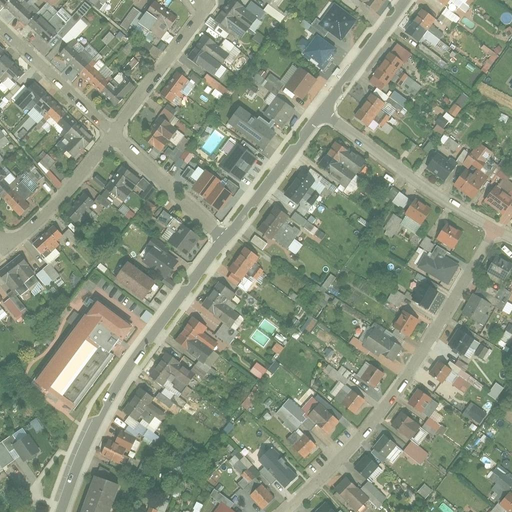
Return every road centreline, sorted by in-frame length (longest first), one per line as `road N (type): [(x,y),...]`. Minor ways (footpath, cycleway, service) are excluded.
road 1 (residential): [(488,223),(377,403),(275,511)]
road 2 (residential): [(223,236),(87,429),(61,511)]
road 3 (residential): [(321,109),(488,223)]
road 4 (residential): [(321,109),(223,236)]
road 5 (residential): [(0,18),(114,130)]
road 6 (residential): [(114,130),(24,231),(0,236)]
road 7 (residential): [(191,0),(195,12),(184,34),(114,130)]
road 8 (residential): [(114,130),(223,236)]
road 9 (residential): [(403,0),(321,109)]
